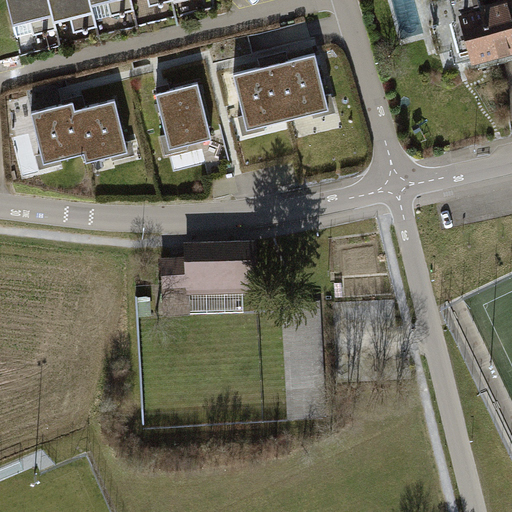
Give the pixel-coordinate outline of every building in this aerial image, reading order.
[(8,0),(13,21),(52,12),(48,0),(8,0)] [(48,0),(52,12),(53,19),(70,15),(74,30),(97,24),(92,2),(91,0),(48,0)] [(91,0),(92,2),(99,0),(107,0),(111,15),(135,9),(132,0),(91,0)] [(511,0),(509,0),(449,18),(466,75),(511,61),(511,0)] [(315,52),(274,62),(288,116),(328,106),(315,52)] [(274,62),(234,72),(247,126),(288,116),(274,62)] [(197,80),(155,91),(169,146),(211,136),(197,80)] [(74,107),(84,150),(86,159),(127,150),(114,98),(74,107)] [(84,150),(74,107),(72,100),(31,110),(43,160),(84,150)] [(247,236),(174,237),(174,293),(247,293),(247,236)] [(325,303),(277,305),(283,420),(332,417),(325,303)]
